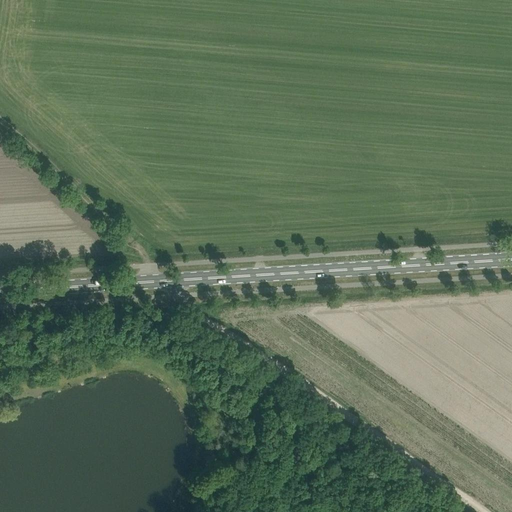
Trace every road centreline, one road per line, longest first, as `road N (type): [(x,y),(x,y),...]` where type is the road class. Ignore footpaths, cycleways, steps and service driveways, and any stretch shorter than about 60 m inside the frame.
road 1 (track): [(478,511),(182,295)]
road 2 (primary): [(242,278),(511,261)]
road 3 (track): [(182,295),(0,117)]
road 4 (primary): [(242,278),(0,293)]
